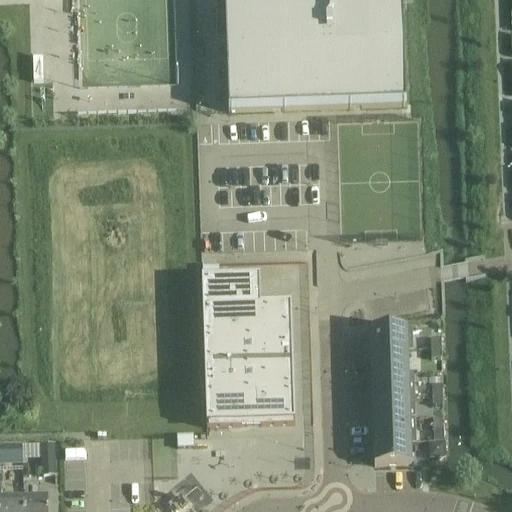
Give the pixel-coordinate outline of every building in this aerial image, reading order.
[(224,0),(228,114),(406,108),(402,0),(224,0)] [(113,159),(74,160),(74,177),(113,176),(113,159)] [(113,176),(74,177),(75,194),(113,193),(113,176)] [(113,193),(75,194),(75,212),(111,211),(114,210),(113,193)] [(75,212),(72,212),(72,227),(111,226),(111,211),(75,212)] [(111,226),(72,227),(73,244),(112,243),(111,226)] [(112,243),(73,244),(73,261),(112,260),(112,243)] [(112,260),(73,261),(74,278),(113,277),(112,260)] [(219,268),(202,269),(202,282),(219,281),(219,268)] [(202,283),(201,283),(202,313),(206,423),(206,431),(207,431),(295,428),(291,310),(260,311),(259,281),(202,283)] [(123,298),(79,300),(79,317),(124,315),(123,298)] [(124,315),(79,317),(80,334),(124,332),(124,315)] [(411,331),(370,332),(369,332),(370,354),(412,353),(411,331)] [(124,332),(80,334),(81,352),(121,350),(125,350),(124,332)] [(430,342),(430,353),(441,352),(440,342),(430,342)] [(81,352),(77,352),(78,368),(122,366),(121,350),(81,352)] [(441,362),(441,352),(430,353),(431,363),(441,362)] [(413,376),(413,374),(412,353),(370,354),(371,376),(371,378),(413,376)] [(122,366),(78,368),(78,384),(122,382),(122,366)] [(414,399),(413,378),(413,376),(371,378),(371,380),(372,401),(414,399)] [(122,382),(78,384),(79,401),(123,399),(122,382)] [(432,399),(442,399),(442,388),(432,389),(432,399)] [(123,399),(79,401),(80,419),(124,417),(123,399)] [(372,401),(372,422),(372,424),(414,423),(414,421),(414,399),(372,401)] [(442,399),(432,399),(432,409),(442,409),(442,399)] [(373,426),(373,447),(415,446),(414,425),(414,423),(372,424),(373,426)] [(443,445),(444,445),(443,435),(433,435),(433,445),(443,445)] [(193,437),(176,438),(177,451),(194,450),(193,438),(193,437)] [(433,445),(429,445),(430,463),(444,462),(444,458),(444,445),(443,445),(433,445)] [(415,447),(415,446),(373,447),(374,469),(411,468),(410,447),(415,447)] [(55,447),(40,447),(40,479),(56,479),(55,447)] [(21,448),(0,448),(0,462),(22,462),(21,448)] [(25,503),(25,511),(47,511),(47,502),(25,503)] [(25,511),(25,503),(1,504),(1,511),(25,511)]
